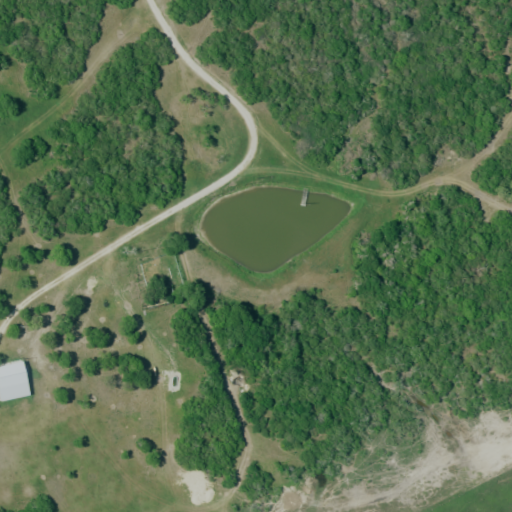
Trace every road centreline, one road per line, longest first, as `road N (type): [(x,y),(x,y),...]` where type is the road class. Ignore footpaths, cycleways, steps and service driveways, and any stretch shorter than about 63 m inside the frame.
road 1 (track): [(254,119),(255,150),(237,175),(25,302),(0,336)]
road 2 (track): [(264,131),(323,176),(363,187),(448,177),(511,214)]
road 3 (track): [(152,0),(198,65),(264,131)]
